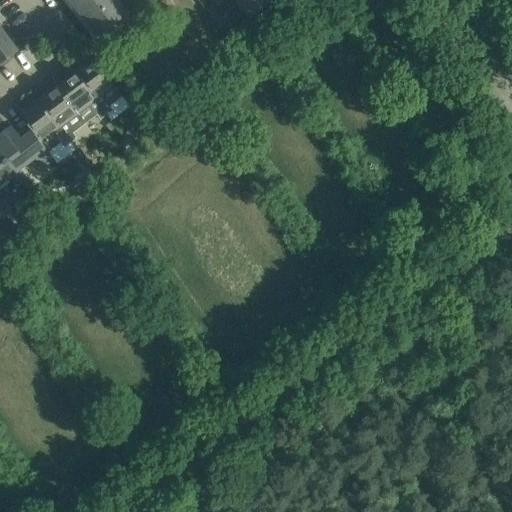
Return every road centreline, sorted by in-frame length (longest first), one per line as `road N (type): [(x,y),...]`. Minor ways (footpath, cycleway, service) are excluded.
road 1 (residential): [(127,511),(511,220)]
road 2 (residential): [(0,98),(53,46),(28,0)]
road 3 (tertiary): [(453,0),(511,109)]
